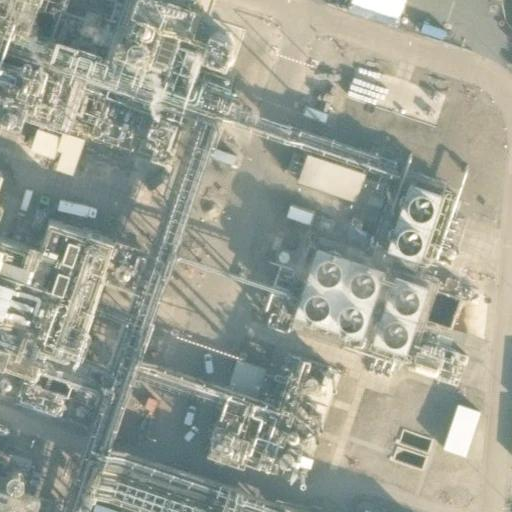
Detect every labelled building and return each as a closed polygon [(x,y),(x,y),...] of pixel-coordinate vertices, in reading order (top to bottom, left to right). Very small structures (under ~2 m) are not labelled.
[(114,60),(129,14),(117,10),(112,25),(100,21),(102,15),(87,10),(85,16),(66,9),(69,0),(0,0),(0,107),(39,121),(30,147),(53,155),(56,147),(61,149),(56,166),(72,172),(84,136),(135,153),(162,76),(114,60)] [(236,51),(243,26),(260,31),(266,8),(239,0),(220,0),(213,27),(224,30),(219,46),(236,51)] [(496,50),(506,21),(465,7),(455,36),(496,50)] [(297,180),(354,200),(364,170),(307,151),(297,180)] [(0,359),(36,372),(45,345),(71,354),(98,277),(132,289),(147,245),(115,235),(113,240),(49,218),(39,248),(0,235),(0,207),(2,202),(0,201),(0,172),(1,170),(0,169),(0,359)] [(386,248),(418,259),(441,193),(409,182),(386,248)] [(284,313),(361,339),(385,268),(308,242),(284,313)] [(427,285),(395,274),(373,340),(405,350),(427,285)] [(444,286),(456,290),(459,281),(447,277),(444,286)] [(450,359),(465,364),(468,355),(453,351),(455,346),(417,333),(412,331),(407,348),(415,351),(413,359),(418,361),(414,372),(451,384),(455,374),(446,372),(450,359)] [(301,381),(237,359),(214,426),(278,448),(280,442),(313,453),(328,408),(296,397),(301,381)] [(464,454),(479,411),(458,404),(443,447),(464,454)]
